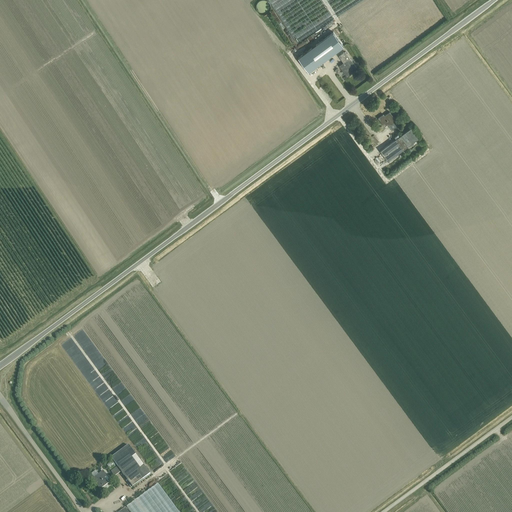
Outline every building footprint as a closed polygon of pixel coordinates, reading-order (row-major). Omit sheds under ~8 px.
[(335,0),(329,4),(333,11),(346,3),(344,0),(335,0)] [(333,32),(298,58),(309,72),(344,46),(333,32)] [(351,71),(356,67),(345,51),(338,56),(343,63),(339,66),(347,76),(352,72),(351,71)] [(391,130),(399,124),(389,112),(384,116),(383,114),(378,118),(384,127),(387,124),(391,130)] [(388,161),(419,138),(411,128),(380,151),(388,161)] [(117,467),(110,472),(114,477),(121,472),(132,487),(150,474),(129,445),(111,458),(117,467)] [(93,476),(89,479),(94,486),(96,484),(100,489),(108,483),(107,481),(109,480),(103,471),(98,474),(95,469),(90,473),(93,476)] [(178,511),(158,484),(126,507),(129,511),(178,511)]
